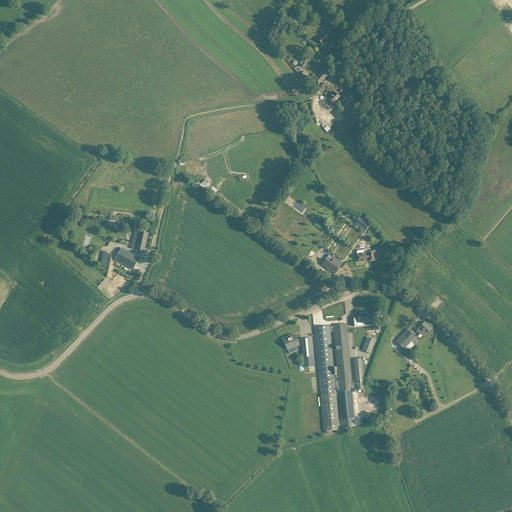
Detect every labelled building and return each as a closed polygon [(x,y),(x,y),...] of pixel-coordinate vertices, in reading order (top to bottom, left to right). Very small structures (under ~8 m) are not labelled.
[(321,15),(335,32),(338,29),(325,12),(321,15)] [(297,25),(301,21),(298,18),(297,16),(292,19),(297,25)] [(334,35),(331,31),(329,29),(317,38),(322,44),(334,35)] [(310,56),(301,65),(303,68),(312,58),(310,56)] [(318,85),(329,73),(324,68),(317,77),(314,74),(311,77),(302,69),(301,70),(297,66),(294,68),(298,74),(307,82),(311,78),(318,85)] [(423,69),(420,71),(416,73),(422,85),(429,81),(426,76),(426,75),(423,69)] [(348,90),(339,99),(345,105),(354,96),(348,90)] [(340,97),(339,96),(335,92),(329,99),(333,103),(335,101),(337,103),(339,101),(338,99),(340,97)] [(329,114),(327,115),(323,111),(320,113),(327,121),(331,117),(329,114)] [(359,218),(355,224),(365,230),(369,225),(359,218)] [(144,251),(148,233),(140,231),(139,237),(134,236),(131,249),(144,251)] [(305,255),(308,258),(316,248),(312,246),(305,255)] [(115,258),(119,260),(133,268),(139,258),(121,248),(115,258)] [(377,260),(376,251),(366,252),(366,253),(358,254),(359,262),(369,260),(369,261),(377,260)] [(342,263),(329,254),(322,264),(335,274),(342,263)] [(374,321),(374,317),(374,312),(369,313),(369,314),(367,314),(366,313),(361,313),(360,313),(360,314),(358,314),(358,319),(356,320),(356,318),(351,319),(352,326),(357,326),(356,323),(374,321)] [(423,337),(427,332),(431,328),(424,322),(421,326),(416,331),(423,337)] [(333,325),(333,330),(338,376),(335,376),(335,378),(334,378),(336,392),(338,392),(341,420),(338,420),(330,333),(332,333),(331,330),(332,330),(332,325),(314,327),(321,393),(324,432),(339,430),(339,429),(351,426),(351,419),(355,419),(347,329),(346,324),(333,325)] [(411,342),(416,337),(407,329),(395,341),(402,347),(404,350),(406,348),(409,351),(415,345),(411,342)] [(293,351),(291,348),(295,347),(299,345),(295,335),(295,336),(288,339),(288,338),(283,340),(284,342),(285,344),(285,343),(288,350),(289,352),(293,351)] [(370,354),(375,340),(367,337),(362,350),(370,354)] [(314,367),(313,356),(311,338),(301,339),(304,368),(314,367)] [(357,390),(363,390),(363,383),(364,383),(362,359),(353,359),(355,380),(356,384),(357,384),(357,390)] [(472,439),(480,438),(481,430),(482,435),(496,432),(497,426),(498,426),(496,420),(485,423),(485,425),(482,425),(484,425),(456,431),(460,432),(459,438),(460,442),(464,442),(470,441),(470,439),(472,439)]
